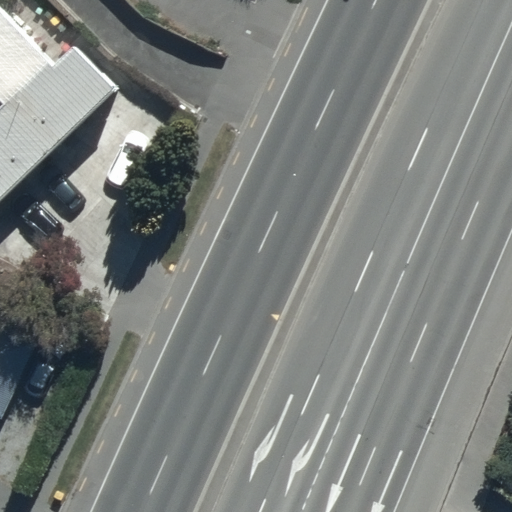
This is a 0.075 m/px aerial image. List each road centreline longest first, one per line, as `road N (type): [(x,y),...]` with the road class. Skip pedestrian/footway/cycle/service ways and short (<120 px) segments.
road 1 (secondary): [(143,511),(376,0)]
road 2 (secondary): [(511,122),(339,511)]
